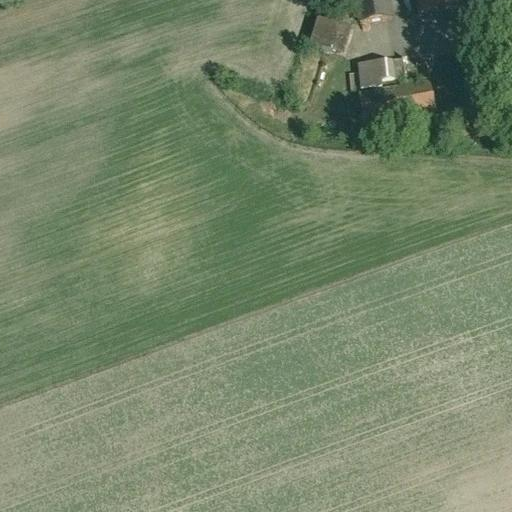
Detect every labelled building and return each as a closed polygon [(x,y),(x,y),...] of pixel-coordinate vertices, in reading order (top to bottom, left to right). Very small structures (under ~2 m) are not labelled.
[(401,28),(397,3),(395,0),(363,0),(369,34),(401,28)] [(425,25),(420,0),(417,0),(397,3),(401,28),(425,25)] [(420,0),(425,25),(468,17),(464,0),(420,0)] [(314,21),(304,43),(336,57),(346,34),(314,21)] [(369,101),(366,102),(371,130),(376,129),(443,118),(438,91),(433,91),(429,66),(365,76),(369,101)]
